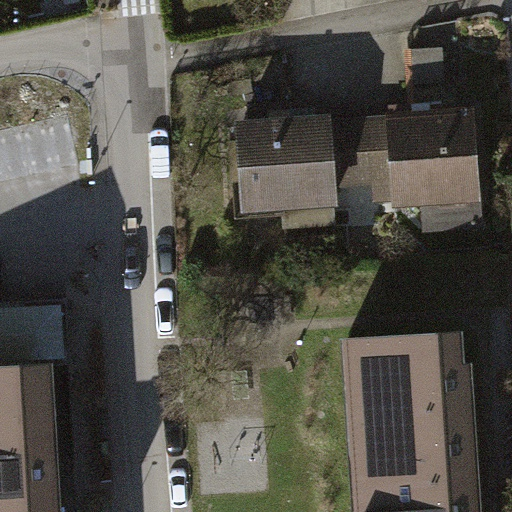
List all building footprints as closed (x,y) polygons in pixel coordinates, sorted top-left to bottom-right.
[(487,108),(393,112),(394,134),(398,197),(492,192),(487,108)] [(346,117),(247,123),(251,205),(350,200),(347,136),(346,117)] [(350,200),(398,197),(394,134),(347,136),(350,200)] [(488,197),(428,201),(429,225),(490,222),(488,197)] [(0,364),(81,361),(80,303),(0,306),(0,364)] [(485,511),(474,341),(349,349),(360,511),(485,511)] [(75,511),(68,371),(0,374),(0,511),(75,511)]
